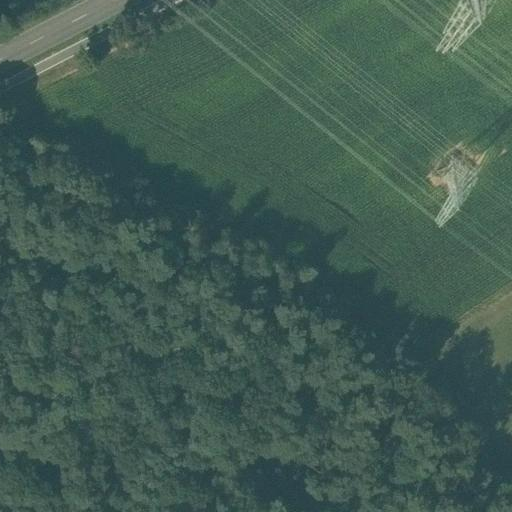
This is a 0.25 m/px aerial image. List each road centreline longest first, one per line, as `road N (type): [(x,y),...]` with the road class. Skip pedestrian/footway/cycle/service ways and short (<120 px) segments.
road 1 (track): [(136,511),(311,393),(375,335),(0,152)]
road 2 (secondary): [(0,59),(115,0)]
